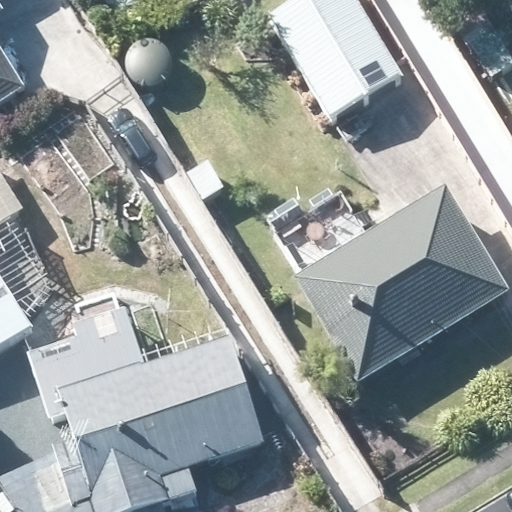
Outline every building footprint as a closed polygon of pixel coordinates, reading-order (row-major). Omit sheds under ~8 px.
[(0,0),(0,113),(34,92),(0,38),(0,20),(9,15),(0,1),(0,0)] [(349,0),(307,0),(272,21),(333,122),(399,81),(349,0)] [(446,51),(468,93),(511,70),(511,28),(508,20),(446,51)] [(0,243),(22,230),(0,195),(0,243)] [(511,305),(450,205),(302,296),(365,396),(511,305)] [(265,462),(231,353),(147,380),(133,338),(31,370),(51,434),(69,429),(79,459),(57,466),(71,511),(182,511),(199,507),(192,484),(265,462)]
